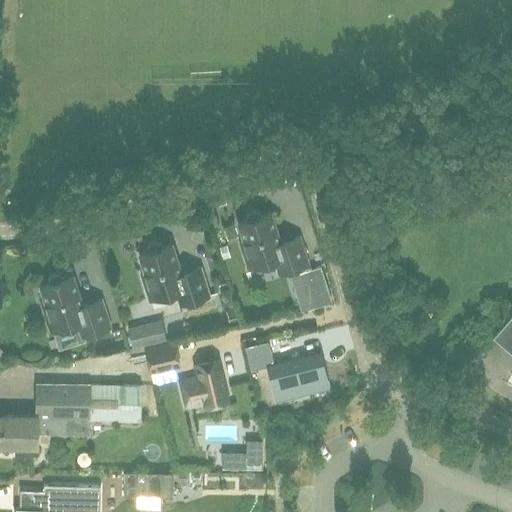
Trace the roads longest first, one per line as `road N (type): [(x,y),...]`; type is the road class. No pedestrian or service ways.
road 1 (residential): [(511,431),(376,372),(314,156)]
road 2 (residential): [(0,232),(67,225),(286,155),(314,156)]
